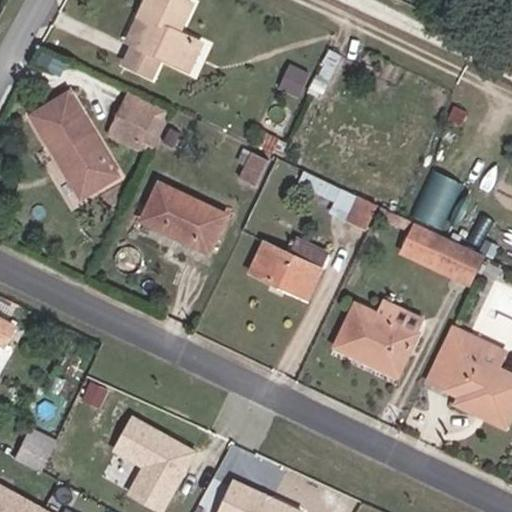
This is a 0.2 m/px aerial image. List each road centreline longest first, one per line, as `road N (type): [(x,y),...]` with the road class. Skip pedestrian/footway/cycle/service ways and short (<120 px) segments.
road 1 (residential): [(511,505),(0,267)]
road 2 (unknown): [(297,371),(429,174),(473,50),(511,70)]
